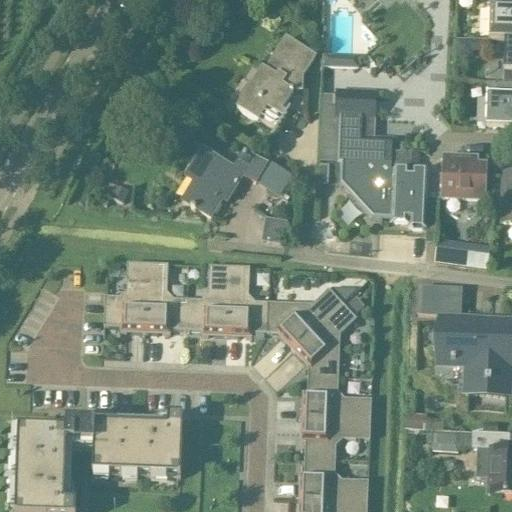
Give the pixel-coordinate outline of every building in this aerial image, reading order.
[(511,0),(489,0),(490,11),(489,11),(488,42),(504,42),(511,42),(511,0)] [(457,40),(457,56),(485,57),(485,41),(457,40)] [(302,81),(311,67),(315,61),(285,42),(265,74),(262,73),(252,88),(246,93),(244,96),(243,98),(242,100),(241,103),(240,106),(239,109),(237,112),(257,125),(266,111),(282,121),(284,117),(281,115),(292,96),(289,94),(302,95),(302,81)] [(511,42),(504,42),(503,88),(511,87),(511,42)] [(333,72),(333,66),(329,62),(323,62),(323,72),(333,72)] [(359,73),(359,63),(353,63),(349,66),(349,72),(359,73)] [(511,87),(503,88),(487,87),(487,98),(486,130),(511,130),(511,87)] [(408,231),(426,232),(429,177),(411,176),(412,156),(394,155),(394,144),(362,142),(363,121),(373,122),(375,97),(338,95),(337,120),(339,120),(337,165),(339,165),(338,177),(341,177),(341,186),(372,221),(381,221),(381,224),(390,225),(390,226),(408,227),(408,231)] [(243,179),(255,187),(279,202),(292,180),(268,165),(266,169),(244,155),(234,172),(202,153),(185,181),(194,186),(182,205),(211,222),(227,195),(231,198),(243,179)] [(477,167),(478,161),(443,160),(442,202),(484,204),(486,167),(477,167)] [(493,179),(503,180),(502,226),(511,225),(511,162),(494,162),(493,179)] [(319,169),(318,187),(327,187),(328,169),(319,169)] [(108,187),(103,197),(121,206),(127,195),(108,187)] [(286,236),(268,233),(266,245),(284,247),(286,236)] [(457,269),(460,245),(437,242),(434,266),(457,269)] [(488,267),(491,247),(470,244),(467,264),(488,267)] [(145,338),(148,269),(127,268),(126,295),(119,301),(105,301),(104,332),(120,332),(120,337),(145,338)] [(168,270),(148,269),(145,338),(170,339),(170,334),(186,335),(187,304),(174,303),(167,296),(168,270)] [(202,340),(226,341),(229,272),(209,271),(208,298),(201,305),(187,304),(186,335),(202,335),(202,340)] [(229,272),(226,341),(252,342),(252,337),(268,338),(269,307),(256,307),(249,300),(250,273),(229,272)] [(328,295),(341,309),(356,294),(353,290),(334,289),(328,295)] [(442,321),(443,293),(419,292),(418,320),(442,321)] [(342,310),(341,309),(328,295),(314,308),(269,307),(268,338),(276,338),(276,339),(292,355),(317,332),(342,310)] [(364,310),(356,301),(345,311),(353,320),(364,310)] [(307,372),(308,380),(339,381),(341,340),(341,338),(355,324),(342,310),(317,332),(292,355),(307,372)] [(469,367),(468,384),(467,396),(506,398),(506,385),(507,368),(511,368),(511,328),(501,328),(501,334),(492,334),(492,323),(465,322),(465,326),(440,325),(439,365),(451,366),(455,367),(455,366),(469,367)] [(301,422),(370,424),(371,404),(346,404),(338,396),(339,381),(308,380),(308,397),(303,397),(301,422)] [(426,419),(406,418),(406,435),(425,435),(442,436),(443,424),(426,423),(426,419)] [(14,511),(63,511),(66,451),(93,452),(92,480),(94,480),(94,476),(108,477),(108,480),(123,481),(123,477),(137,478),(136,481),(152,482),(152,478),(163,479),(166,483),(180,483),(182,423),(182,422),(167,422),(167,434),(66,430),(66,424),(65,424),(65,430),(66,430),(66,438),(64,438),(64,439),(18,438),(18,440),(21,440),(21,454),(17,453),(17,469),(20,469),(20,482),(16,482),(15,498),(19,498),(19,510),(15,511),(14,511)] [(343,443),(370,444),(370,424),(301,422),(300,446),(305,446),(304,462),(335,464),(336,450),(343,443)] [(511,453),(508,453),(509,438),(472,437),(456,436),(456,439),(432,439),(431,456),(456,457),(456,453),(471,454),(489,454),(487,498),(511,498),(511,453)] [(341,485),(335,478),(335,464),(304,462),(304,479),(299,479),(298,503),(320,504),(367,506),(368,486),(341,485)] [(367,511),(367,506),(320,504),(298,503),(298,511),(367,511)]
